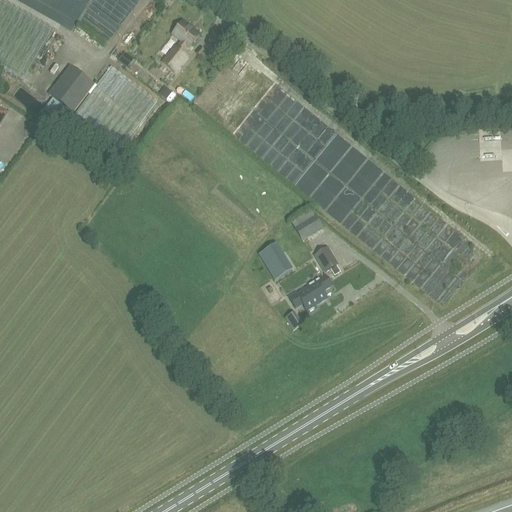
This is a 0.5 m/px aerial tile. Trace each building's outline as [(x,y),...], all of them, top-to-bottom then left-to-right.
[(0,0),(0,69),(23,83),(52,30),(0,0)] [(189,48),(199,35),(183,22),(172,35),(181,42),(176,48),(175,47),(162,63),(175,73),(187,57),(182,53),(187,47),(189,48)] [(121,151),(157,103),(111,68),(96,88),(94,86),(94,85),(71,67),(49,96),(53,99),(43,112),(61,126),(71,113),(73,114),(90,92),(92,93),(74,116),(121,151)] [(159,95),(165,99),(170,93),(164,88),(159,95)] [(0,125),(8,112),(0,106),(0,125)] [(494,149),(494,157),(504,157),(503,140),(487,140),(488,149),(494,149)] [(315,216),(294,229),(302,241),(323,228),(315,216)] [(328,249),(315,256),(317,259),(321,266),(325,274),(331,270),(335,277),(340,273),(336,267),(338,266),(328,249)] [(296,294),(289,298),(295,309),(302,305),(308,314),(316,309),(314,307),(327,300),(322,293),(332,287),(325,276),(308,287),(309,289),(297,296),(296,294)] [(293,313),(284,318),(292,331),(301,325),(293,313)]
